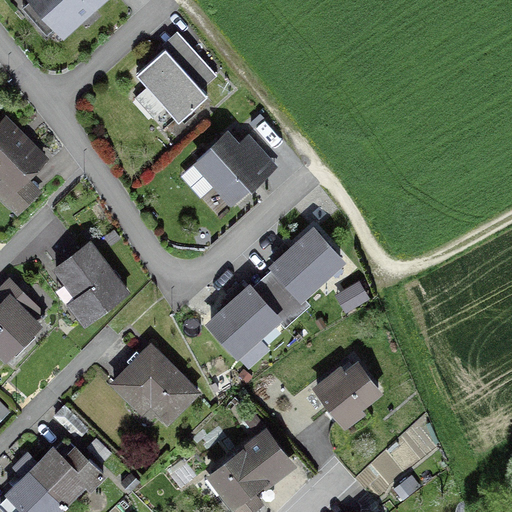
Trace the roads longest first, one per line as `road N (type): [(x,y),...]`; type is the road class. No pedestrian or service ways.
road 1 (residential): [(0,43),(55,105),(157,270),(176,279),(195,277),(320,169)]
road 2 (track): [(185,0),(383,262),(418,267),(511,217)]
road 3 (residential): [(113,330),(0,444)]
